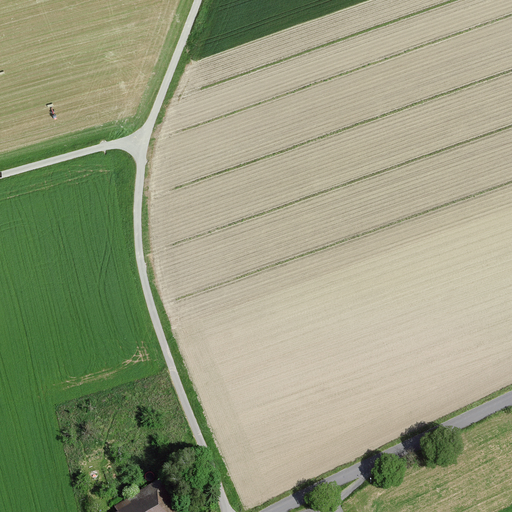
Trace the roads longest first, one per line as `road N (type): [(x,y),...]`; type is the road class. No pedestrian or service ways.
road 1 (track): [(198,0),(145,141),(138,198),(150,306),(227,511)]
road 2 (tertiary): [(288,511),(511,401)]
road 3 (track): [(145,141),(0,176)]
